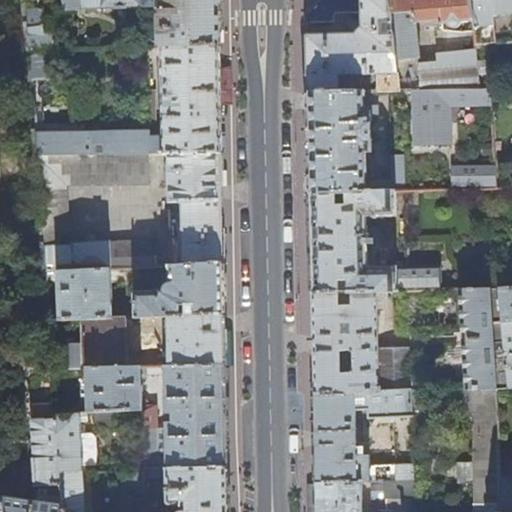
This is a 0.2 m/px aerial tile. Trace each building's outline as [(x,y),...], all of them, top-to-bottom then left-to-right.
[(220,19),(219,0),(64,0),(65,8),(82,7),(82,10),(85,10),(85,8),(160,6),(160,10),(168,9),(168,15),(160,15),(160,42),(153,38),(149,39),(149,47),(162,46),(220,45),(220,19)] [(308,51),(309,95),(340,94),(340,75),(383,74),(383,77),(374,78),(369,83),(369,93),(400,92),(394,34),(385,35),(384,24),(392,23),(390,0),(321,0),(308,16),(308,25),(336,23),(336,16),(338,15),(350,15),(362,27),(356,35),(308,37),(308,51)] [(390,0),(392,23),(394,34),(400,92),(413,92),(451,91),(481,90),(478,59),(449,62),(421,65),(417,24),(443,22),(443,24),(442,25),(443,33),(449,32),(448,24),(452,28),(456,28),(461,26),(464,23),(474,22),(472,0),(390,0)] [(511,0),(472,0),(474,22),(477,48),(511,44),(511,0)] [(46,48),(55,48),(55,33),(46,33),(46,15),(44,15),(44,8),(26,8),(30,49),(31,49),(46,48)] [(221,70),(220,45),(162,46),(164,134),(149,135),(122,135),(92,136),(92,131),(37,132),(39,155),(149,153),(169,153),(222,152),(221,111),(221,94),(221,70)] [(48,75),(46,48),(31,49),(33,75),(48,75)] [(448,53),(449,62),(478,59),(477,50),(448,53)] [(452,144),(451,91),(413,92),(415,145),(452,144)] [(310,138),(311,195),(397,193),(405,192),(405,156),(392,156),(392,181),(369,182),(369,160),(373,160),(374,152),(373,117),(379,117),(379,108),(367,108),(367,93),(340,94),(309,95),(310,138)] [(222,180),(222,152),(169,153),(170,202),(183,202),(184,265),(224,263),(223,239),(222,180)] [(150,183),(149,153),(39,155),(36,155),(42,240),(60,239),(70,230),(67,183),(150,183)] [(455,186),(497,185),(496,168),(454,168),(455,186)] [(405,192),(397,193),(397,217),(406,217),(406,207),(405,192)] [(418,192),(405,192),(406,207),(419,207),(418,192)] [(312,240),(313,294),(383,292),(407,292),(407,284),(398,284),(398,268),(368,268),(368,218),(397,217),(397,193),(311,195),(312,240)] [(61,245),(45,246),(47,272),(111,269),(153,267),(153,243),(138,243),(138,241),(111,242),(111,240),(74,242),(74,244),(61,245)] [(224,292),(224,263),(184,265),(170,266),(170,277),(134,279),(136,317),(168,315),(225,313),(224,292)] [(112,317),(111,269),(47,272),(48,289),(49,300),(51,319),(112,317)] [(407,270),(407,284),(407,292),(442,291),(442,270),(407,270)] [(506,355),(495,356),(497,390),(511,388),(511,288),(500,290),(506,355)] [(34,302),(49,300),(48,289),(33,291),(34,302)] [(460,291),(467,390),(497,390),(495,356),(492,290),(476,291),(460,291)] [(314,340),(315,395),(411,391),(410,350),(379,351),(377,299),(383,299),(383,292),(313,294),(314,340)] [(225,345),(225,313),(168,315),(168,366),(226,365),(225,345)] [(54,368),(87,367),(128,366),(127,332),(132,332),(132,317),(112,317),(51,319),(52,337),(73,337),(82,335),(83,348),(73,350),(53,349),(54,368)] [(161,373),(161,365),(128,366),(87,367),(88,411),(143,409),(142,373),(161,373)] [(227,425),(226,365),(168,366),(165,366),(166,413),(173,413),(173,421),(166,421),(167,453),(159,454),(158,431),(150,431),(150,427),(146,422),(143,422),(145,469),(227,467),(227,425)] [(54,368),(57,403),(57,413),(81,412),(88,411),(87,367),(54,368)] [(498,511),(502,478),(497,390),(467,390),(465,390),(465,418),(473,418),(474,464),(474,485),(474,505),(479,506),(478,511),(498,511)] [(413,392),(411,391),(315,395),(316,440),(317,486),(362,483),(373,483),(416,480),(414,413),(413,392)] [(423,392),(413,392),(414,413),(423,412),(423,392)] [(0,511),(64,511),(57,413),(57,403),(32,405),(33,420),(32,420),(33,439),(31,440),(29,441),(30,453),(32,454),(34,454),(36,485),(35,499),(0,494),(0,511)] [(85,511),(81,412),(57,413),(64,511),(85,511)] [(467,485),(474,485),(474,464),(461,465),(462,480),(466,480),(467,485)] [(227,511),(228,511),(227,467),(145,469),(145,478),(167,477),(167,501),(170,503),(183,503),(183,510),(178,511),(227,511)] [(511,511),(511,478),(502,478),(498,511),(511,511)] [(414,500),(416,480),(373,483),(374,501),(414,500)] [(317,511),(391,511),(377,511),(362,511),(362,483),(317,486),(317,506),(317,511)]
